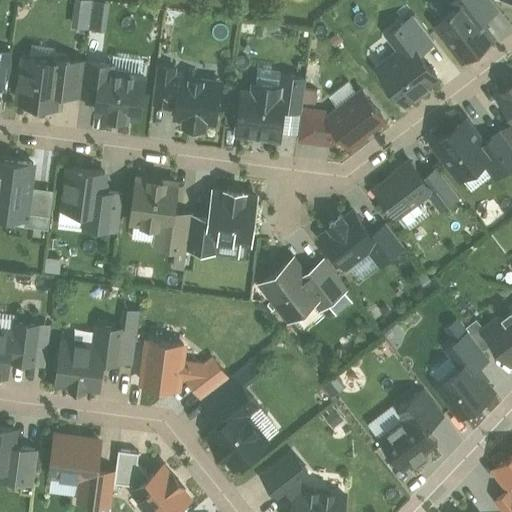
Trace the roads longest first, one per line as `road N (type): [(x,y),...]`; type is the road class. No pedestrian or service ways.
road 1 (residential): [(0,135),(337,177),(511,43)]
road 2 (residential): [(236,511),(166,425),(0,400)]
road 3 (residential): [(511,408),(409,511)]
